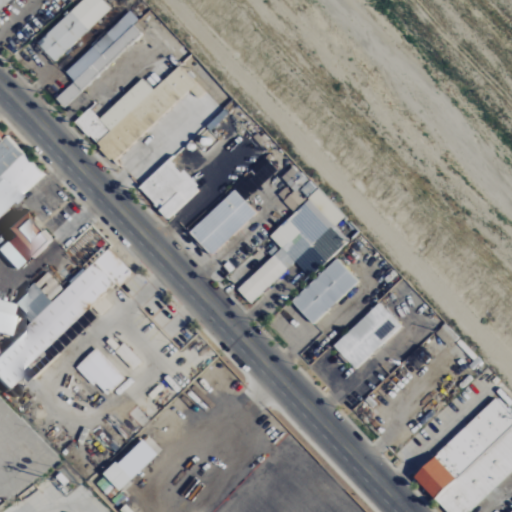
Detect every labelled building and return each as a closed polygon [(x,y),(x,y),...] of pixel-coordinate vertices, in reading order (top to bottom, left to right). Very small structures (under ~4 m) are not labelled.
[(0,0),(0,8),(8,0),(0,0)] [(81,0),(36,43),(54,61),(110,9),(101,0),(81,0)] [(65,72),(74,81),(55,99),(63,107),(140,35),(132,26),(114,43),(105,34),(65,72)] [(142,78),(99,118),(89,108),(74,122),(112,162),(196,83),(179,64),(152,89),(142,78)] [(0,213),(42,174),(5,136),(1,140),(0,138),(0,213)] [(169,158),(137,188),(168,220),(199,190),(169,158)] [(250,304),(294,261),(308,276),(357,230),(294,164),(280,177),(287,184),(277,195),(294,213),(269,236),(280,248),(236,290),(250,304)] [(188,232),(210,255),(256,213),(234,190),(188,232)] [(51,241),(21,210),(2,228),(10,236),(0,245),(0,254),(15,270),(29,256),(33,259),(51,241)] [(133,275),(110,248),(62,290),(47,272),(11,303),(30,324),(0,349),(0,384),(3,388),(40,356),(44,360),(35,368),(38,371),(66,347),(63,344),(65,343),(58,335),(115,285),(118,288),(133,275)] [(291,302),(312,324),(357,282),(336,259),(291,302)] [(0,300),(0,333),(10,335),(13,321),(11,314),(13,303),(0,300)] [(333,345),(355,369),(401,326),(379,302),(333,345)] [(115,351),(132,370),(141,362),(124,343),(115,351)] [(125,379),(96,348),(75,368),(93,386),(96,384),(107,396),(125,379)] [(469,511),(511,471),(511,416),(493,396),(477,411),(479,413),(412,477),(446,511),(469,511)] [(119,490),(131,479),(115,462),(102,474),(119,490)]
